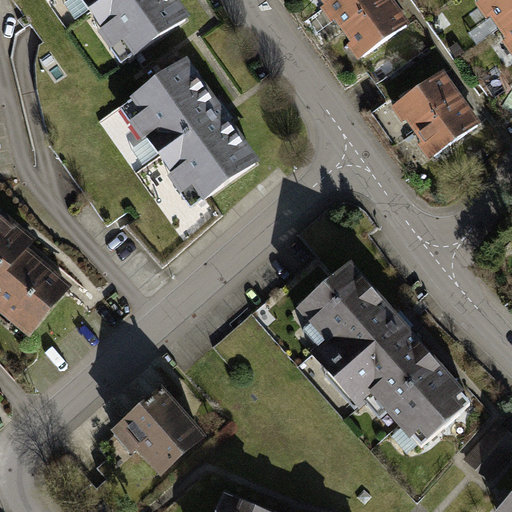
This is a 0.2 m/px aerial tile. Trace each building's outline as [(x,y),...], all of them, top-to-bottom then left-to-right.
[(79,0),(100,28),(93,33),(108,53),(110,51),(120,66),(187,17),(174,0),(79,0)] [(312,0),(331,25),(336,22),(352,44),(347,48),(357,62),(410,25),(399,10),(391,0),(312,0)] [(511,0),(484,0),(475,7),(487,22),(490,20),(505,42),(501,46),(511,61),(511,0)] [(185,61),(117,109),(141,143),(144,141),(169,176),(164,179),(178,199),(181,196),(190,208),(198,202),(199,205),(259,163),(185,61)] [(445,73),(392,111),(401,124),(404,121),(420,145),(417,147),(428,163),(482,125),(470,108),(452,83),(445,73)] [(511,93),(502,109),(511,115),(511,93)] [(0,204),(0,311),(30,337),(76,282),(38,250),(45,242),(35,234),(0,204)] [(352,269),(299,315),(332,386),(402,324),(352,269)] [(408,442),(412,439),(421,450),(469,408),(459,397),(463,394),(402,324),(332,386),(358,416),(366,409),(378,422),(384,416),(408,442)] [(165,390),(114,433),(133,456),(138,452),(161,480),(207,441),(165,390)] [(511,435),(498,423),(464,459),(488,482),(511,456),(511,435)] [(267,511),(228,495),(220,511),(267,511)] [(511,511),(511,496),(497,511),(511,511)]
